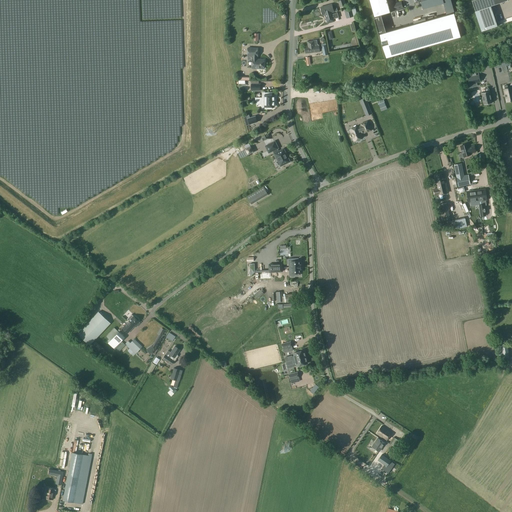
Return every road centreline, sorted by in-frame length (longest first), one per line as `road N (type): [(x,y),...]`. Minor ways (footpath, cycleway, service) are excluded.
road 1 (residential): [(311,194),(312,295),(331,385),(405,432)]
road 2 (residential): [(311,194),(150,310),(184,338)]
road 3 (unclassified): [(511,121),(321,185)]
road 4 (unclassified): [(321,185),(290,126),(292,2)]
